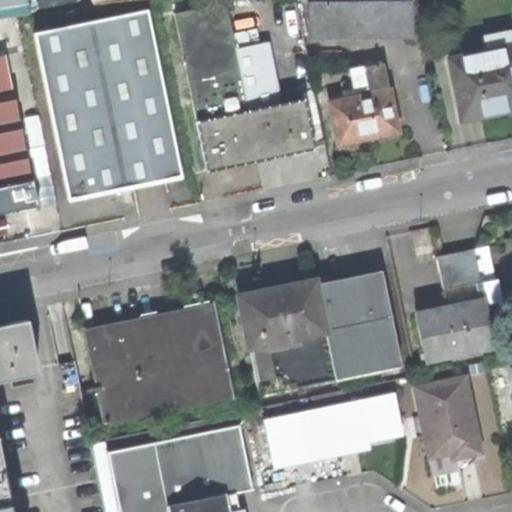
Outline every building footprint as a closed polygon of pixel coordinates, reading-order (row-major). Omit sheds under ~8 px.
[(0,0),(0,18),(29,14),(25,0),(0,0)] [(25,0),(29,14),(93,3),(91,0),(25,0)] [(314,35),(411,34),(401,2),(305,4),(314,35)] [(290,157),(279,108),(246,115),(222,6),(173,16),(206,175),(260,163),(290,157)] [(130,190),(180,179),(144,13),(34,36),(68,202),(130,190)] [(492,113),(511,108),(511,48),(508,31),(482,36),(485,53),(449,60),(461,119),(492,113)] [(0,215),(36,208),(30,180),(28,180),(2,57),(0,57),(0,215)] [(380,136),(397,133),(381,66),(353,72),(356,89),(341,93),(343,101),(327,104),(336,145),(380,136)] [(301,104),(279,108),(290,157),(313,153),(301,104)] [(413,314),(423,360),(491,347),(482,305),(500,301),(495,280),(492,281),(486,246),(452,253),(433,257),(444,308),(413,314)] [(238,297),(259,395),(399,365),(378,270),(344,278),(313,284),(312,281),(262,292),(238,297)] [(102,425),(232,398),(213,304),(143,318),(83,330),(102,425)] [(0,381),(35,374),(24,322),(0,327),(0,381)] [(463,378),(414,389),(420,416),(423,436),(428,456),(450,451),(452,458),(465,455),(479,452),(463,378)] [(401,433),(393,393),(263,421),(270,461),(401,433)] [(237,511),(233,494),(250,490),(238,425),(106,453),(117,511),(237,511)] [(0,481),(0,511),(11,511),(11,508),(9,500),(4,501),(0,481)]
